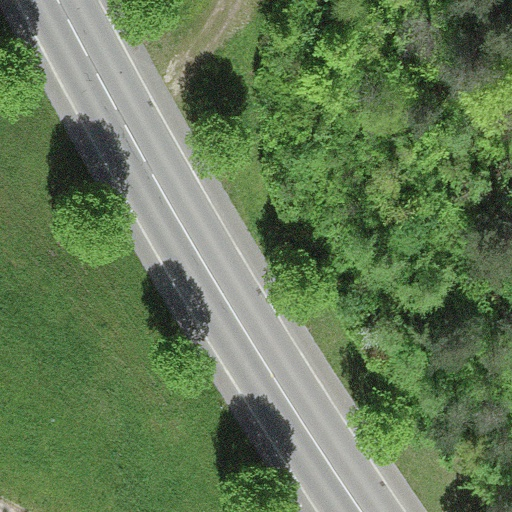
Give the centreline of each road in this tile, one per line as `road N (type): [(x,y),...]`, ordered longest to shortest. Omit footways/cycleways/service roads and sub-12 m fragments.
road 1 (secondary): [(61,0),(118,111),(365,511)]
road 2 (track): [(228,0),(208,37),(118,111)]
